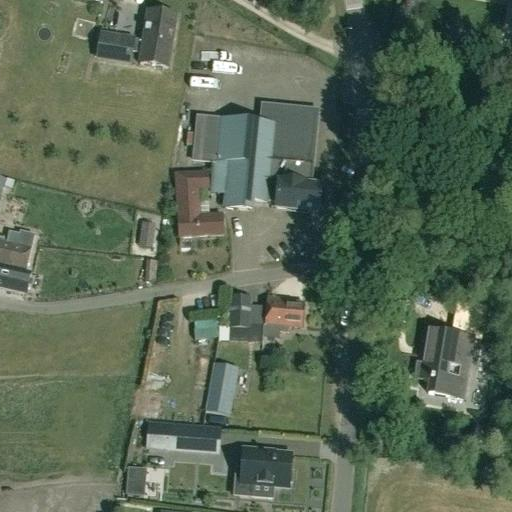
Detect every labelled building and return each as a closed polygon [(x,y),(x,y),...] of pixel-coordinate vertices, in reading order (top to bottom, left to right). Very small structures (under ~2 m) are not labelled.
[(96,61),(129,66),(130,55),(149,58),(151,46),(170,49),(174,19),(147,14),(142,44),(100,37),(96,61)] [(262,126),(197,120),(193,162),(215,164),(211,194),(226,196),(224,209),(249,212),(250,203),(274,205),(273,210),(278,210),(281,182),(310,184),(316,116),(264,111),(262,126)] [(178,241),(223,238),(221,216),(200,217),(198,192),(207,192),(206,174),(173,175),(178,241)] [(443,202),(461,211),(473,189),(456,179),(443,202)] [(310,184),(281,182),(278,210),(318,215),(321,186),(310,184)] [(141,224),(139,248),(153,250),(156,225),(141,224)] [(0,240),(0,258),(26,265),(33,235),(20,233),(20,236),(10,234),(8,242),(0,240)] [(26,265),(0,258),(0,292),(25,297),(29,275),(24,274),(26,265)] [(154,284),(156,264),(139,263),(138,271),(145,272),(144,283),(154,284)] [(266,299),(265,310),(249,309),(250,299),(231,296),(229,328),(228,343),(262,344),(262,340),(278,341),(279,335),(287,335),(287,331),(302,332),(304,305),(281,303),(282,300),(266,299)] [(217,320),(193,323),(195,342),(218,339),(217,320)] [(218,343),(228,343),(229,328),(219,328),(218,339),(218,343)] [(463,403),(473,339),(429,332),(423,365),(415,364),(412,381),(426,384),(424,397),(463,403)] [(205,414),(231,418),(239,369),(226,365),(214,364),(205,414)] [(170,395),(186,397),(189,374),(173,372),(170,395)] [(160,402),(143,399),(138,420),(156,423),(160,402)] [(187,429),(147,426),(145,451),(185,454),(187,429)] [(298,428),(298,441),(342,442),(342,428),(298,428)] [(292,467),(266,464),(266,461),(244,459),(241,493),(251,494),(250,508),(272,510),(273,496),(289,497),(292,467)] [(125,484),(142,485),(144,472),(126,470),(125,484)]
